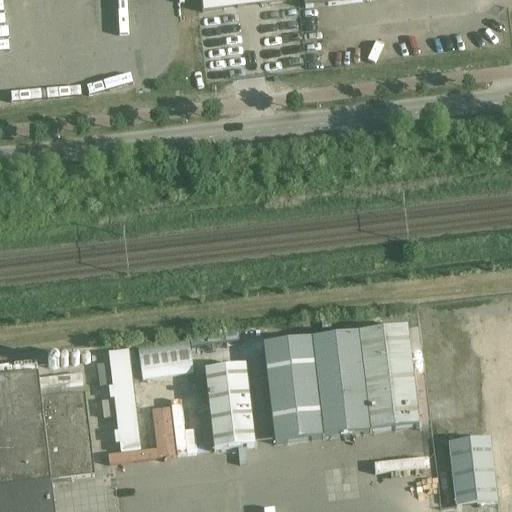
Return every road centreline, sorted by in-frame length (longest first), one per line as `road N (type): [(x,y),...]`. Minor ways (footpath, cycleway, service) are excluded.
road 1 (tertiary): [(0,161),(511,104)]
road 2 (unknown): [(366,511),(323,504),(128,511)]
